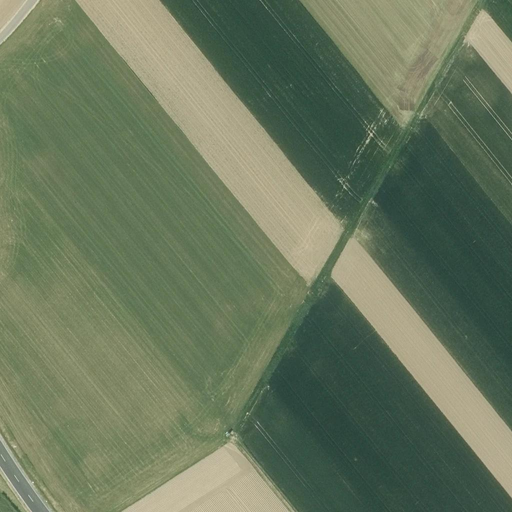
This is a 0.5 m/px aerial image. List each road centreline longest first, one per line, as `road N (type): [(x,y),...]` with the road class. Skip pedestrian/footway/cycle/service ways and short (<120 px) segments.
road 1 (track): [(482,0),(230,433)]
road 2 (track): [(0,147),(230,433)]
road 3 (track): [(230,433),(120,511)]
